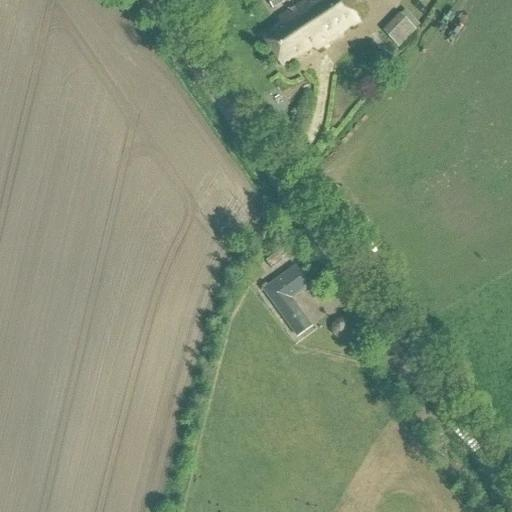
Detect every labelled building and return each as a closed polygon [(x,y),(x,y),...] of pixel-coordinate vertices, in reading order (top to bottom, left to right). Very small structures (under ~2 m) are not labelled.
[(313,53),(327,44),(311,19),(318,14),(308,0),(278,20),(281,25),(259,39),(279,69),(310,49),(313,53)] [(271,11),(283,5),(279,0),(265,0),(271,11)] [(311,19),(327,44),(340,36),(338,33),(347,27),(349,29),(357,24),(341,0),(309,0),(308,0),(318,14),(311,19)] [(351,33),(361,48),(378,37),(369,22),(351,33)] [(271,270),(287,259),(281,251),(265,262),(271,270)] [(290,303),(309,289),(295,270),(263,294),(264,295),(265,294),(297,338),(309,328),(290,303)]
